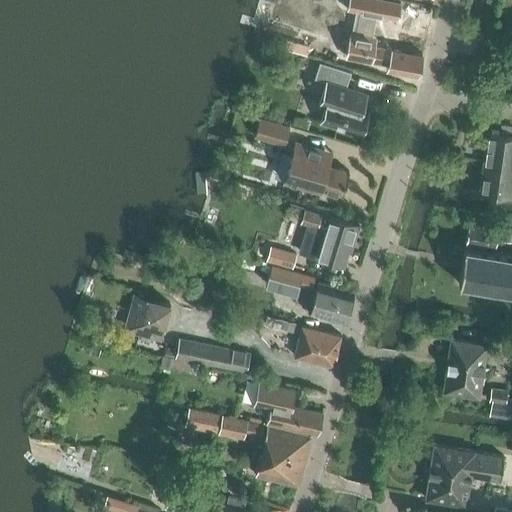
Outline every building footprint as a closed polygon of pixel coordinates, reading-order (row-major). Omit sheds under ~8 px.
[(384,0),(365,0),(363,11),(398,17),(400,3),(384,0)] [(373,61),(373,58),(389,61),(387,69),(418,75),(422,55),(376,46),(377,38),(350,33),(346,56),(373,61)] [(315,78),(326,82),(319,104),(325,106),(321,122),(360,134),(368,111),(361,109),(366,93),(346,87),(350,72),(320,63),(315,78)] [(255,136),(284,144),(289,127),(260,119),(255,136)] [(511,136),(488,133),(483,163),(511,166),(511,136)] [(275,178),(320,191),(321,188),(342,195),(349,172),(328,165),(332,152),(295,142),(291,154),(283,152),(275,178)] [(511,197),(511,189),(511,166),(483,163),(479,192),(511,197)] [(299,252),(316,257),(343,266),(350,242),(352,243),(358,225),(328,216),(328,217),(305,210),(301,222),(308,224),(299,252)] [(511,228),(469,222),(466,242),(495,247),(496,236),(511,239),(511,228)] [(296,253),(270,246),(266,260),(292,267),(296,253)] [(461,266),(459,284),(463,285),(511,292),(511,256),(464,249),(461,266)] [(296,293),(299,284),(316,288),(309,313),(343,323),(352,292),(314,281),(315,277),(302,273),(271,264),(266,284),(296,293)] [(134,294),(124,330),(160,339),(170,303),(134,294)] [(300,333),(294,356),(333,366),(340,335),(258,315),(256,322),(300,333)] [(186,360),(246,373),(250,353),(190,341),(179,337),(175,357),(186,360)] [(451,339),(443,391),(479,397),(486,345),(451,339)] [(162,367),(172,369),(181,371),(183,361),(164,357),(162,367)] [(317,435),(323,412),(292,406),(295,390),(258,382),(253,405),(269,408),(266,423),(317,435)] [(490,415),(511,418),(511,397),(506,397),(507,389),(492,387),(489,399),(492,400),(490,415)] [(245,433),(264,437),(263,442),(255,475),(298,485),(310,435),(248,420),(191,408),(187,426),(244,437),(245,433)] [(434,444),(425,498),(466,505),(471,475),(500,480),(504,456),(475,452),(475,451),(434,444)] [(183,490),(201,495),(203,484),(185,480),(183,490)] [(251,511),(243,509),(204,498),(204,499),(172,489),(166,508),(178,511),(197,511),(200,506),(216,511),(251,511)] [(103,505),(123,511),(147,511),(136,508),(137,505),(107,494),(103,505)]
